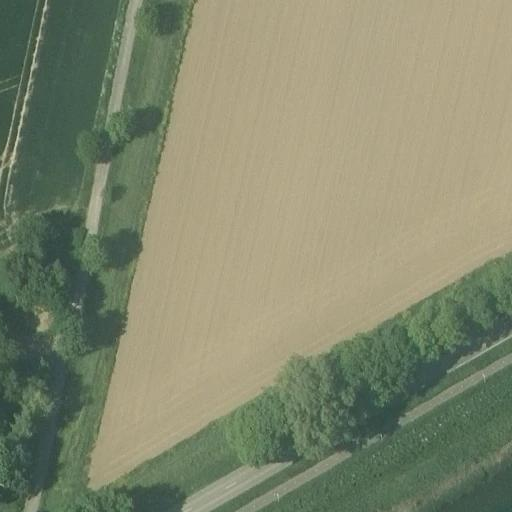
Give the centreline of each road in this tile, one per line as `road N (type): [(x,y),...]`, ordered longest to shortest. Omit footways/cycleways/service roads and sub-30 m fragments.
road 1 (unclassified): [(30,511),(137,0)]
road 2 (secondary): [(188,511),(511,324)]
